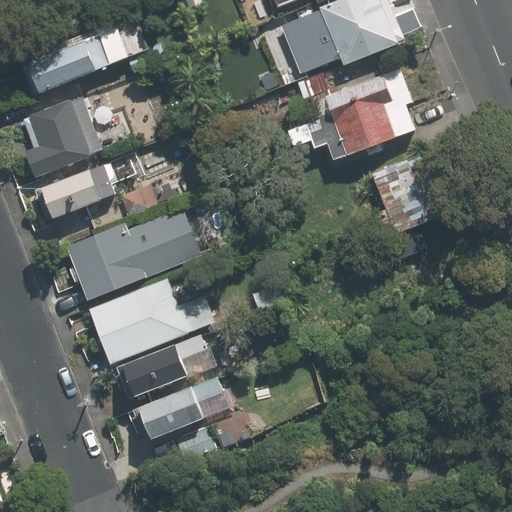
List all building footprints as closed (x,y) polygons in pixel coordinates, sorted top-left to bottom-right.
[(387,15),(380,0),(330,0),(313,7),(313,9),(295,16),(301,29),(285,36),(298,68),(332,55),(336,65),(397,41),(394,35),(412,27),(404,8),(387,15)] [(102,33),(33,60),(44,89),(114,61),(102,33)] [(129,55),(136,71),(167,59),(161,43),(129,55)] [(216,43),(198,50),(208,75),(226,68),(216,43)] [(183,45),(170,50),(173,59),(187,54),(183,45)] [(323,75),(302,82),(308,99),(317,95),(319,100),(326,118),(294,130),(301,145),(318,138),(322,146),(335,141),(340,156),(419,125),(410,103),(417,100),(398,49),(378,56),(386,74),(336,93),(333,87),(329,90),(323,75)] [(30,148),(40,174),(106,149),(85,94),(25,117),(36,146),(30,148)] [(380,216),(389,239),(466,209),(443,150),(379,175),(393,211),(380,216)] [(60,219),(80,212),(77,206),(117,190),(106,162),(37,188),(47,216),(58,213),(60,219)] [(146,240),(138,220),(71,246),(79,267),(72,270),(77,282),(84,279),(91,299),(153,275),(144,251),(158,246),(155,237),(146,240)] [(361,264),(331,268),(333,288),(363,284),(361,264)] [(181,309),(170,281),(96,311),(117,365),(191,335),(190,333),(217,322),(208,298),(181,309)] [(256,293),(262,310),(287,300),(280,283),(256,293)] [(207,337),(125,369),(138,402),(200,377),(194,361),(214,353),(207,337)] [(201,386),(142,409),(154,439),(213,416),(201,386)] [(184,435),(193,459),(221,449),(212,425),(184,435)]
